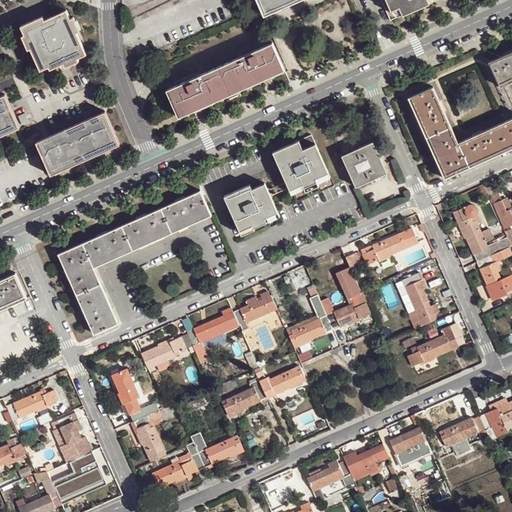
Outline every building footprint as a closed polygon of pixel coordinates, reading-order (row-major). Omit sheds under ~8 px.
[(151,0),(128,11),(133,24),(186,0),(151,0)] [(256,0),(263,16),(300,0),(256,0)] [(379,0),(388,22),(401,17),(397,10),(390,12),(384,0),(379,0)] [(384,0),(390,12),(397,10),(401,17),(418,9),(414,0),(384,0)] [(414,0),(418,9),(435,1),(434,0),(414,0)] [(23,34),(27,45),(76,20),(73,16),(70,17),(66,9),(45,18),(43,14),(21,25),(25,33),(23,34)] [(76,20),(27,45),(28,47),(31,47),(40,68),(49,65),(50,67),(63,61),(65,65),(80,58),(79,56),(86,52),(77,32),(80,30),(76,20)] [(216,29),(167,50),(173,64),(222,42),(216,29)] [(175,117),(282,68),(271,44),(164,92),(175,117)] [(500,86),(505,83),(511,80),(511,51),(488,62),(500,86)] [(175,117),(177,120),(284,72),(282,68),(175,117)] [(503,94),(509,92),(505,83),(500,86),(503,94)] [(511,117),(458,141),(433,87),(408,98),(426,139),(444,179),(511,148),(511,117)] [(503,94),(509,107),(511,105),(511,98),(509,92),(503,94)] [(0,136),(21,127),(6,94),(0,96),(0,136)] [(35,142),(36,143),(62,131),(77,163),(120,144),(105,111),(35,142)] [(62,131),(36,143),(50,175),(77,163),(62,131)] [(313,178),(326,172),(309,135),(271,152),(276,162),(279,161),(281,167),(278,168),(288,190),(300,185),(301,187),(314,181),(313,178)] [(341,155),(355,186),(386,172),(379,156),(372,141),(341,155)] [(329,179),(326,172),(313,178),(314,181),(316,185),(329,179)] [(316,187),(316,185),(314,181),(301,187),(303,191),(303,193),(316,187)] [(264,217),(276,212),(264,183),(251,189),(249,185),(223,196),(228,206),(232,205),(237,216),(233,218),(239,231),(252,225),(253,228),(266,223),(264,217)] [(290,195),(303,191),(301,187),(300,185),(288,190),(290,195)] [(211,216),(200,190),(58,254),(93,334),(118,322),(94,269),(211,216)] [(511,209),(506,212),(502,202),(498,204),(494,205),(505,230),(511,226),(511,209)] [(228,206),(233,218),(237,216),(232,205),(228,206)] [(467,239),(478,262),(495,254),(496,254),(493,248),(489,250),(487,246),(486,242),(484,239),(482,233),(478,224),(482,221),(480,218),(480,216),(480,215),(479,213),(477,210),(476,208),(474,207),(471,207),(467,208),(467,206),(464,207),(465,210),(454,214),(466,239),(467,239)] [(279,217),(276,212),(264,217),(266,223),(279,217)] [(254,231),(253,228),(252,225),(239,231),(241,236),(254,231)] [(411,228),(361,250),(367,264),(378,260),(378,261),(389,257),(389,255),(417,242),(411,228)] [(490,230),(482,233),(484,239),(486,242),(487,246),(495,243),(490,230)] [(355,253),(345,257),(351,272),(361,267),(355,253)] [(495,254),(478,262),(486,282),(495,301),(507,296),(498,274),(502,271),(495,254)] [(336,272),(350,304),(355,302),(357,306),(364,303),(367,302),(361,290),(360,291),(349,267),(336,272)] [(433,313),(430,306),(426,298),(423,289),(427,287),(420,271),(402,279),(423,325),(436,319),(433,313)] [(0,279),(0,309),(27,297),(15,272),(0,279)] [(276,309),(270,296),(269,296),(267,291),(260,295),(262,299),(258,301),(255,296),(250,299),(245,301),(247,306),(233,312),(239,325),(276,309)] [(317,319),(287,332),(293,347),(296,345),(297,347),(309,342),(308,341),(332,330),(326,315),(317,295),(308,298),(317,319)] [(350,304),(326,315),(332,330),(347,323),(347,325),(359,319),(358,318),(369,313),(364,303),(357,306),(355,302),(350,304)] [(438,302),(430,306),(433,313),(442,310),(438,302)] [(195,331),(188,334),(193,346),(197,356),(204,352),(200,343),(208,339),(223,333),(239,325),(233,312),(232,309),(222,313),(223,317),(209,323),(194,330),(195,331)] [(414,353),(408,356),(413,366),(424,361),(425,363),(436,358),(435,356),(460,346),(451,326),(442,330),(444,335),(413,349),(414,353)] [(223,333),(208,339),(211,347),(226,340),(223,333)] [(158,347),(141,355),(147,369),(179,354),(177,351),(185,347),(186,349),(193,346),(188,334),(170,342),(169,341),(164,343),(158,346),(158,347)] [(280,362),(270,367),(274,375),(284,371),(280,362)] [(266,369),(256,373),(261,384),(267,398),(291,388),(292,389),(297,387),(303,384),(302,383),(306,382),(299,368),(271,380),(266,369)] [(145,417),(158,412),(155,405),(140,411),(136,400),(139,398),(126,370),(112,376),(120,393),(119,394),(123,405),(125,405),(133,423),(145,417)] [(267,398),(261,384),(226,399),(227,403),(224,404),(228,415),(232,413),(233,415),(243,410),(243,409),(255,403),(267,398)] [(42,391),(7,407),(13,421),(36,411),(37,412),(49,408),(49,406),(59,401),(54,390),(48,392),(43,395),(42,391)] [(496,409),(478,417),(484,430),(484,431),(491,428),(489,424),(500,420),(502,424),(511,419),(511,402),(508,404),(507,403),(496,407),(496,409)] [(60,447),(67,464),(93,452),(86,438),(82,439),(78,432),(82,430),(79,422),(75,414),(52,424),(55,431),(61,429),(67,443),(60,447)] [(149,424),(145,417),(133,423),(138,434),(137,434),(139,440),(142,446),(143,445),(151,462),(165,456),(153,428),(149,430),(147,426),(149,424)] [(484,430),(478,417),(471,420),(470,419),(454,426),(438,433),(445,448),(449,446),(449,447),(460,442),(460,440),(484,430)] [(424,442),(419,428),(401,437),(383,445),(389,459),(424,442)] [(200,433),(191,437),(194,444),(205,468),(206,471),(215,468),(214,465),(221,461),(229,458),(230,459),(240,455),(239,453),(244,451),(238,437),(207,450),(200,433)] [(0,466),(5,464),(7,465),(17,461),(16,459),(28,454),(23,444),(12,448),(10,446),(0,449),(0,466)] [(205,468),(194,444),(187,447),(193,461),(182,466),(181,462),(153,474),(159,489),(175,481),(176,483),(188,478),(187,476),(205,468)] [(389,459),(383,445),(370,451),(357,457),(355,453),(343,458),(345,462),(351,475),(353,480),(354,482),(379,471),(376,465),(389,459)] [(74,473),(53,482),(62,504),(107,485),(92,453),(70,463),(74,473)] [(351,475),(345,462),(338,465),(337,463),(332,465),(328,467),(329,469),(307,480),(313,493),(351,475)] [(29,466),(19,470),(23,478),(32,474),(29,466)] [(397,490),(393,481),(386,484),(390,493),(397,490)] [(45,511),(61,504),(56,493),(19,508),(20,511),(45,511)]
